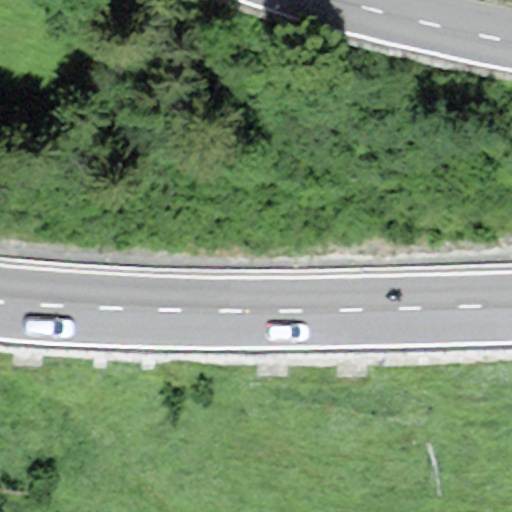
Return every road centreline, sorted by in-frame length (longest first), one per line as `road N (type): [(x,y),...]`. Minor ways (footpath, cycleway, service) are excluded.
road 1 (primary): [(511,308),(216,314),(0,307)]
road 2 (primary): [(333,0),(511,40)]
